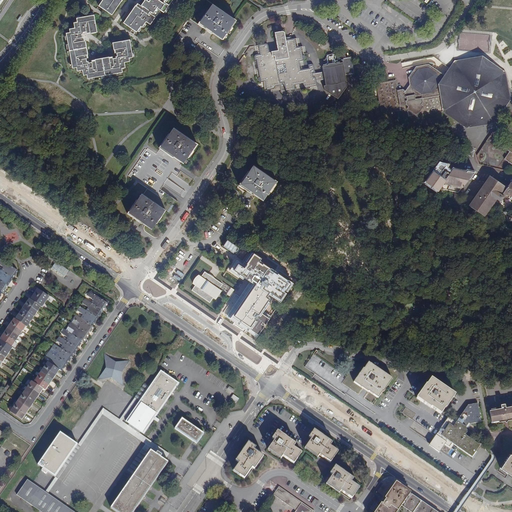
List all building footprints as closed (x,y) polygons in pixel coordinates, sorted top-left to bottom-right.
[(101,0),(102,0),(99,6),(111,14),(117,5),(116,4),(118,0),(101,0)] [(122,0),(120,0),(117,5),(111,14),(112,15),(122,0)] [(162,0),(161,2),(158,0),(152,0),(150,3),(149,2),(146,1),(142,7),(149,11),(148,14),(141,9),(138,7),(132,15),(131,15),(130,15),(124,23),(137,32),(140,26),(142,27),(145,22),(146,22),(150,24),(160,10),(163,12),(171,0),(162,0)] [(198,23),(205,27),(212,33),(213,32),(223,39),(227,33),(228,33),(232,27),(232,26),(237,20),(232,16),(213,3),(209,10),(208,9),(198,23)] [(123,23),(124,23),(130,15),(136,6),(135,6),(123,23)] [(73,65),(74,68),(76,68),(77,71),(81,70),(87,62),(86,58),(79,59),(78,56),(86,55),(87,55),(84,41),(83,41),(76,42),(75,39),(82,37),(82,34),(83,34),(83,32),(86,32),(85,25),(88,24),(90,31),(90,32),(97,31),(94,15),(79,18),(80,19),(77,20),(77,22),(73,23),(74,28),(69,29),(70,32),(68,33),(68,36),(67,36),(72,65),(73,65)] [(309,67),(301,69),(299,61),(303,60),(304,59),(305,58),(305,57),(304,54),(303,55),(301,46),(297,46),(295,37),(290,38),(290,37),(287,37),(288,39),(286,39),(285,32),(284,31),(282,30),(275,32),(278,49),(270,51),(268,44),(267,43),(258,45),(260,53),(256,54),(255,55),(254,56),(255,59),(257,59),(260,76),(258,77),(259,80),(260,81),(262,81),(265,81),(267,89),(275,87),(276,86),(276,85),(279,84),(281,91),(282,92),(283,93),(287,92),(286,90),(295,89),(295,85),(303,83),(303,86),(304,88),(305,88),(306,88),(309,88),(309,86),(317,85),(317,87),(318,86),(317,81),(315,72),(314,65),(312,63),(311,63),(308,64),(309,67)] [(130,40),(114,43),(115,50),(116,49),(123,48),(124,51),(117,53),(117,56),(116,56),(116,58),(113,58),(114,66),(111,66),(109,59),(109,58),(95,60),(95,62),(96,69),(93,70),(92,62),(88,63),(82,71),(83,75),(87,75),(87,77),(90,76),(90,78),(120,73),(119,71),(122,70),(122,68),(125,68),(124,63),(130,61),(129,58),(131,57),(131,55),(132,54),(130,40)] [(329,42),(328,40),(326,40),(324,40),(323,40),(322,40),(321,41),(321,42),(320,43),(320,45),(320,46),(321,47),(321,48),(322,49),(323,49),(325,49),(326,49),(327,49),(328,48),(329,46),(329,45),(329,43),(329,42)] [(352,56),(346,57),(345,51),(327,54),(327,56),(323,61),(326,62),(326,64),(321,65),(320,65),(323,65),(324,71),(325,79),(326,82),(324,83),(325,87),(336,96),(348,83),(346,75),(355,73),(352,56)] [(492,62),(483,56),(472,58),(471,62),(482,60),(491,67),(492,62)] [(458,121),(458,117),(467,123),(478,122),(478,125),(494,123),(504,109),(502,108),(502,105),(506,99),(505,92),(506,89),(508,89),(505,72),(492,62),(491,67),(482,60),(471,62),(472,58),(455,61),(445,75),(439,71),(437,73),(428,67),(418,69),(412,78),(413,88),(412,89),(411,88),(408,93),(405,91),(403,89),(398,90),(396,80),(374,83),(380,114),(398,111),(400,119),(443,111),(458,121)] [(412,78),(418,69),(428,67),(437,73),(439,71),(429,64),(416,66),(408,77),(410,85),(407,88),(405,91),(408,93),(411,88),(412,89),(413,88),(412,78)] [(324,71),(315,72),(317,81),(325,79),(324,71)] [(502,108),(504,109),(510,100),(508,89),(506,89),(505,92),(506,99),(502,105),(502,108)] [(458,121),(467,127),(478,125),(478,122),(467,123),(458,117),(458,121)] [(193,150),(198,143),(174,127),(169,134),(168,133),(160,147),(173,156),(174,156),(183,162),(188,156),(189,157),(191,154),(193,150)] [(239,184),(247,189),(253,193),(263,199),(267,193),(268,194),(271,191),(273,187),(277,180),(253,164),(249,170),(248,170),(239,184)] [(446,167),(439,165),(427,182),(439,190),(444,182),(463,187),(473,173),(454,169),(452,171),(446,167)] [(511,182),(510,183),(507,188),(495,180),(494,182),(489,179),(482,191),(471,207),(483,215),(501,193),(503,195),(509,196),(509,197),(511,198),(511,182)] [(156,222),(157,222),(159,219),(161,216),(161,215),(166,208),(143,193),(142,192),(137,199),(137,198),(127,212),(141,222),(142,221),(144,223),(151,228),(156,222)] [(242,278),(237,286),(233,293),(229,297),(236,302),(250,311),(256,315),(260,310),(271,294),(275,288),(268,284),(277,271),(257,257),(248,270),(244,267),(239,275),(242,278)] [(17,271),(0,259),(0,258),(0,265),(3,267),(1,271),(12,278),(17,271)] [(0,280),(7,286),(12,278),(1,271),(0,269),(0,280)] [(194,286),(190,292),(206,302),(209,297),(212,299),(214,296),(216,296),(217,295),(216,293),(218,291),(215,289),(219,284),(204,273),(200,278),(197,276),(194,278),(193,280),(192,282),(191,284),(194,286)] [(37,289),(34,294),(35,295),(46,302),(49,297),(37,289)] [(93,300),(91,303),(103,311),(108,304),(90,292),(87,296),(93,300)] [(34,294),(30,299),(41,307),(42,308),(43,307),(32,299),(35,295),(34,294)] [(274,297),(271,294),(260,310),(264,313),(274,297)] [(43,307),(46,302),(35,295),(32,299),(43,307)] [(29,299),(25,304),(37,312),(41,307),(30,299),(29,299)] [(88,308),(86,311),(98,319),(103,311),(91,303),(85,299),(82,303),(88,308)] [(248,314),(250,311),(236,302),(234,305),(248,314)] [(25,304),(22,309),(34,317),(37,312),(25,304)] [(83,315),(81,319),(92,327),(98,319),(86,311),(80,306),(77,311),(83,315)] [(22,309),(18,314),(30,322),(34,317),(22,309)] [(18,314),(15,319),(26,327),(27,327),(30,322),(18,314)] [(73,320),(71,323),(77,327),(89,335),(94,327),(92,327),(81,319),(76,315),(73,319),(73,320)] [(14,318),(10,323),(22,332),(26,327),(15,319),(14,318)] [(10,323),(7,329),(19,337),(22,332),(10,323)] [(71,323),(69,325),(87,337),(89,335),(77,327),(71,323)] [(68,327),(66,331),(72,335),(82,342),(83,343),(87,337),(69,325),(68,327)] [(7,329),(3,334),(15,342),(19,337),(7,329)] [(77,349),(82,342),(72,335),(66,331),(65,330),(62,334),(68,338),(66,341),(77,349)] [(3,334),(0,338),(0,339),(1,340),(13,348),(15,350),(19,345),(15,342),(3,334)] [(63,346),(61,349),(72,356),(77,349),(66,341),(59,337),(57,341),(63,346)] [(1,340),(0,341),(0,346),(9,353),(13,348),(1,340)] [(56,356),(67,364),(72,356),(61,349),(54,344),(49,352),(56,356)] [(0,346),(0,354),(6,358),(9,353),(0,346)] [(53,360),(50,363),(60,370),(62,371),(67,364),(56,356),(49,352),(46,356),(53,360)] [(116,363),(105,355),(106,368),(98,379),(112,378),(123,385),(122,371),(129,361),(116,363)] [(48,362),(44,367),(56,375),(60,370),(50,363),(48,362)] [(368,391),(377,397),(378,398),(382,391),(383,392),(386,389),(385,388),(392,378),(369,362),(364,369),(363,368),(354,382),(368,392),(368,391)] [(44,367),(41,372),(52,380),(56,375),(44,367)] [(179,383),(161,371),(126,421),(144,434),(179,383)] [(41,372),(37,378),(48,386),(52,380),(41,372)] [(37,378),(33,383),(43,389),(45,391),(48,386),(37,378)] [(414,421),(435,435),(439,430),(443,424),(447,418),(441,414),(445,408),(446,408),(455,394),(431,378),(427,384),(426,384),(416,398),(413,395),(402,412),(414,421)] [(31,381),(27,386),(39,395),(43,389),(33,383),(31,381)] [(27,386),(24,391),(36,400),(39,395),(27,386)] [(24,391),(20,397),(32,405),(36,400),(24,391)] [(234,395),(229,402),(235,405),(239,399),(234,395)] [(20,397),(17,402),(29,410),(32,405),(20,397)] [(17,402),(13,407),(25,415),(29,410),(17,402)] [(511,406),(505,407),(505,403),(501,404),(501,408),(490,410),(492,422),(499,421),(499,422),(511,420),(511,406)] [(447,427),(443,424),(439,430),(443,433),(441,436),(444,438),(472,457),(480,445),(465,435),(467,433),(466,427),(469,423),(470,424),(481,422),(478,404),(468,405),(453,427),(449,424),(447,427)] [(22,420),(25,415),(13,407),(10,412),(22,420)] [(103,408),(78,444),(55,477),(45,492),(48,494),(103,415),(166,458),(169,453),(103,408)] [(204,433),(182,418),(175,429),(197,444),(204,433)] [(305,449),(318,458),(320,455),(330,463),(338,452),(330,446),(332,443),(314,430),(309,438),(311,440),(305,449)] [(268,450),(281,459),(283,456),(294,464),(301,453),(293,447),(296,444),(277,431),(272,439),(274,440),(268,450)] [(78,444),(60,432),(38,465),(55,477),(78,444)] [(242,450),(236,461),(239,463),(233,471),(244,478),(252,467),(254,469),(263,456),(254,450),(255,447),(248,442),(242,450)] [(133,511),(168,462),(151,450),(111,508),(116,511),(133,511)] [(511,451),(510,454),(509,454),(498,471),(504,475),(503,477),(504,478),(508,474),(511,476),(511,451)] [(351,482),(352,480),(353,479),(335,466),(330,474),(332,475),(326,484),(339,493),(341,491),(352,498),(359,488),(351,482)] [(181,478),(177,475),(173,482),(177,484),(181,478)] [(45,492),(28,480),(17,495),(42,511),(74,511),(48,494),(45,492)] [(436,511),(396,484),(387,497),(376,511),(436,511)] [(279,487),(273,495),(296,510),(295,511),(313,511),(314,511),(279,487)] [(167,498),(163,496),(159,502),(163,504),(167,498)] [(271,511),(279,511),(281,500),(272,499),(271,511)]
